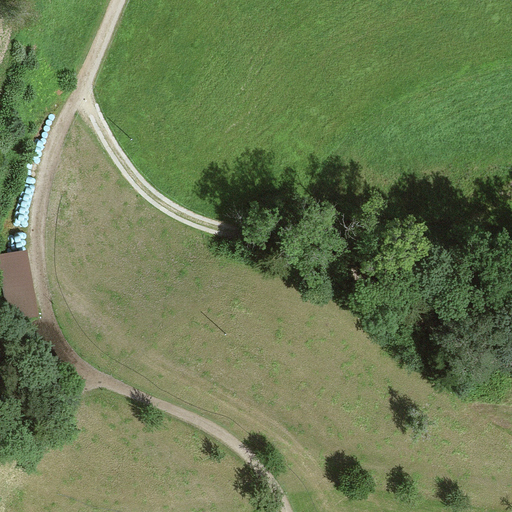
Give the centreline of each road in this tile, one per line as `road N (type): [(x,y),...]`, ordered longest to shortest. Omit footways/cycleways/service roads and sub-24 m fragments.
road 1 (track): [(119,0),(82,93),(111,145),(160,202),(511,363)]
road 2 (track): [(287,511),(237,446),(75,366),(54,340),(37,276),(38,189),(58,126),(82,93)]
